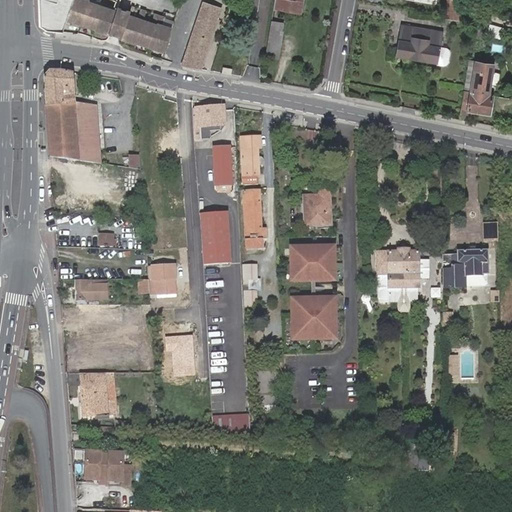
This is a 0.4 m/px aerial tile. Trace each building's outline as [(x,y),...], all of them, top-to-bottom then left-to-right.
[(39,0),(41,27),(49,31),(63,31),(67,18),(72,0),(39,0)] [(118,11),(115,10),(88,0),(72,0),(67,18),(110,33),(118,11)] [(274,0),(273,10),(301,15),(303,0),(274,0)] [(447,0),(444,18),(460,21),(463,3),(447,0)] [(202,4),(181,68),(200,71),(221,11),(202,4)] [(122,37),(164,52),(172,28),(163,25),(166,16),(156,13),(153,22),(145,19),(148,10),(142,8),(139,17),(133,15),(136,6),(133,5),(130,14),(122,37)] [(122,37),(130,14),(124,12),(118,11),(110,33),(116,35),(122,37)] [(283,23),(271,20),(269,30),(281,32),(283,23)] [(401,27),(397,55),(436,62),(435,65),(443,66),(448,63),(449,53),(446,49),(439,47),(441,34),(401,27)] [(281,32),(269,30),(261,74),(274,76),(281,32)] [(468,61),(459,108),(466,109),(467,110),(468,111),(490,113),(493,96),(486,95),(490,64),(468,61)] [(44,78),(50,159),(77,162),(100,165),(96,108),(74,104),(72,73),(63,72),(50,72),(44,78)] [(192,109),(194,128),(195,128),(196,140),(205,140),(204,136),(200,136),(200,132),(200,127),(224,125),(225,125),(224,107),(192,109)] [(459,108),(457,119),(466,120),(468,111),(467,110),(466,109),(459,108)] [(257,166),(257,158),(257,149),(259,149),(259,138),(257,138),(241,139),(244,185),(258,184),(258,176),(258,175),(257,166)] [(231,179),(231,148),(213,149),(215,185),(220,185),(220,191),(232,190),(231,179)] [(138,157),(130,158),(131,168),(140,168),(138,157)] [(302,197),(304,228),(330,227),(329,197),(329,194),(327,192),(326,191),(323,190),(321,191),(319,193),(318,196),(302,197)] [(261,239),(261,229),(259,192),(245,192),(248,250),(262,249),(261,239)] [(203,264),(230,262),(226,211),(199,213),(202,256),(203,264)] [(106,249),(116,249),(117,239),(114,239),(114,234),(98,234),(98,249),(106,249)] [(289,245),(290,283),(337,282),(337,244),(289,245)] [(443,260),(443,287),(465,287),(465,275),(488,274),(487,259),(487,250),(456,251),(457,254),(443,254),(443,260)] [(389,289),(419,287),(418,261),(421,260),(421,254),(418,254),(418,251),(388,253),(389,260),(386,260),(386,268),(388,268),(389,278),(386,278),(386,284),(389,284),(389,289)] [(389,260),(388,253),(376,253),(376,275),(377,275),(377,284),(373,286),(373,290),(377,292),(377,299),(379,301),(381,303),(397,303),(397,308),(398,311),(399,312),(405,313),(408,312),(409,311),(410,309),(410,303),(417,303),(417,288),(389,289),(389,284),(386,284),(386,278),(389,278),(388,268),(386,268),(386,260),(389,260)] [(151,305),(151,306),(155,306),(154,297),(177,295),(175,267),(148,269),(149,276),(149,281),(149,286),(150,294),(151,305)] [(248,279),(256,278),(256,267),(244,267),(245,285),(248,285),(248,279)] [(92,281),(76,280),(76,300),(78,300),(78,305),(91,305),(98,305),(98,300),(98,285),(93,285),(92,281)] [(149,286),(149,281),(140,280),(137,281),(137,294),(150,294),(149,286)] [(246,305),(260,305),(260,289),(247,289),(246,305)] [(290,297),(290,341),(339,340),(338,297),(290,297)] [(192,335),(165,337),(166,352),(172,351),(174,378),(196,376),(192,335)] [(104,375),(79,375),(80,419),(106,419),(106,418),(104,375)] [(276,406),(275,375),(262,375),(259,376),(261,407),(276,406)] [(246,430),(247,413),(214,413),(213,430),(246,430)] [(315,439),(333,440),(333,429),(321,429),(321,433),(316,433),(315,439)] [(123,453),(86,450),(84,479),(98,480),(98,484),(107,485),(108,481),(121,481),(120,486),(130,486),(132,468),(122,467),(123,453)] [(418,470),(441,471),(441,455),(418,454),(418,470)]
